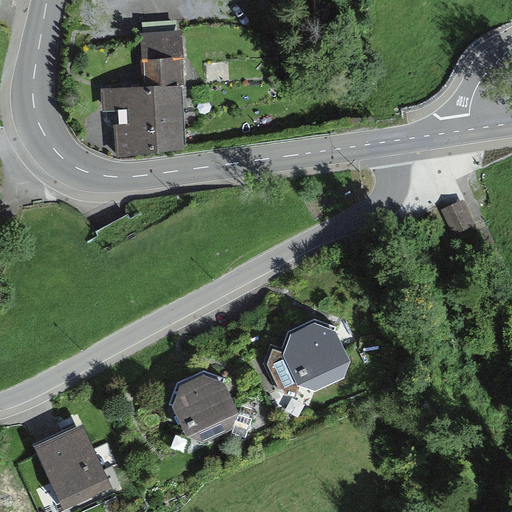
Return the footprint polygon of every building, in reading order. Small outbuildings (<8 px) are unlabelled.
[(175,36),(135,39),(139,85),(179,82),(175,36)] [(139,85),(98,90),(100,111),(122,109),(124,130),(112,131),(114,157),(185,150),(179,82),(139,85)] [(270,340),(261,366),(285,415),(351,383),(358,362),(341,330),(314,322),(270,340)] [(240,409),(224,380),(201,374),(176,385),(168,406),(182,438),(197,443),(226,427),(233,435),(246,440),(254,421),(242,416),(240,409)] [(81,426),(34,447),(63,511),(110,491),(81,426)]
